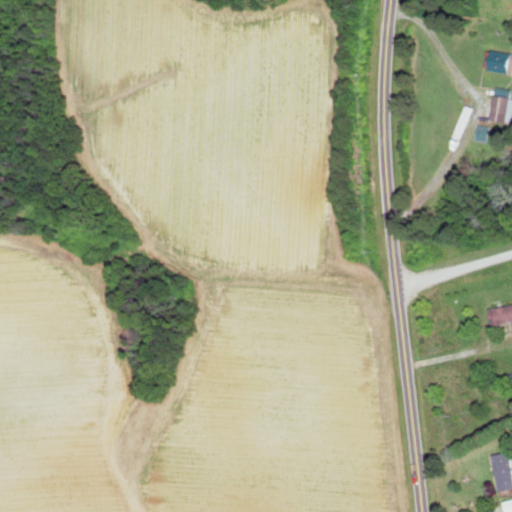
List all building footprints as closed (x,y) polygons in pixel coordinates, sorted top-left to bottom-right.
[(511,52),(491,49),(488,68),(511,72),(511,52)] [(511,114),(511,95),(499,94),(494,118),(511,121),(511,114)] [(478,140),(491,142),(494,126),(482,123),(478,140)] [(511,303),(494,307),(498,323),(511,319),(511,303)] [(503,490),(511,487),(511,450),(495,453),(503,490)]
